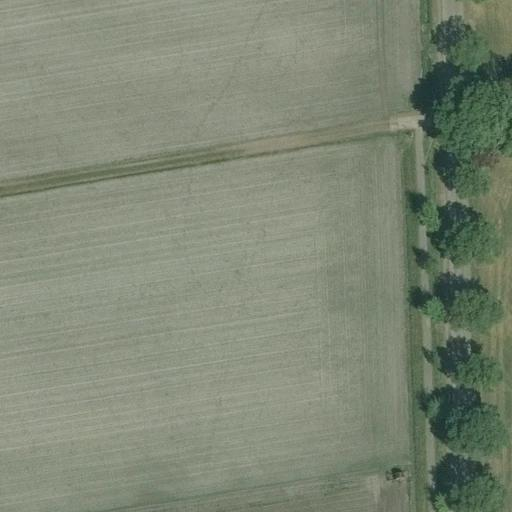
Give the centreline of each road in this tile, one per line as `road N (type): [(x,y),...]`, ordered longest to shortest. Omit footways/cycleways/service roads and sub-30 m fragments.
road 1 (unclassified): [(464,511),(450,0)]
road 2 (track): [(0,191),(418,122)]
